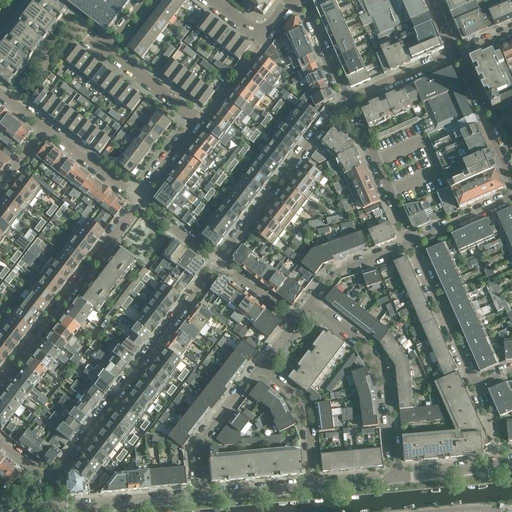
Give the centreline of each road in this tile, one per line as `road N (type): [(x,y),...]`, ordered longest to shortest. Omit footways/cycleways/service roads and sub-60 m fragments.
road 1 (residential): [(51,481),(218,263)]
road 2 (residential): [(137,201),(0,386)]
road 3 (residential): [(137,201),(196,121),(106,47)]
road 4 (residential): [(396,478),(384,377),(370,349),(313,298)]
road 5 (residential): [(218,263),(348,99)]
road 6 (residential): [(411,242),(475,381),(511,372)]
road 7 (residential): [(348,99),(411,242)]
road 8 (residential): [(200,498),(197,445),(261,365)]
road 9 (residential): [(52,510),(200,498)]
road 10 (residential): [(511,183),(455,52)]
road 11 (residential): [(261,365),(302,409),(313,487)]
